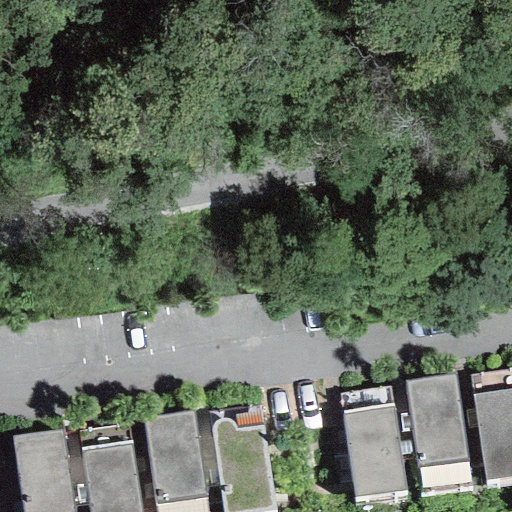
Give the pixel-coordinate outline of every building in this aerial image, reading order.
[(511,371),(469,377),(485,482),(511,478),(511,371)] [(454,377),(405,382),(421,493),(469,486),(454,377)] [(389,387),(339,394),(353,497),(406,490),(389,387)] [(256,407),(208,412),(222,511),(258,511),(274,510),(256,407)] [(205,511),(190,412),(142,418),(155,511),(205,511)] [(139,511),(126,424),(78,431),(89,511),(139,511)] [(72,511),(58,431),(11,437),(21,511),(72,511)]
